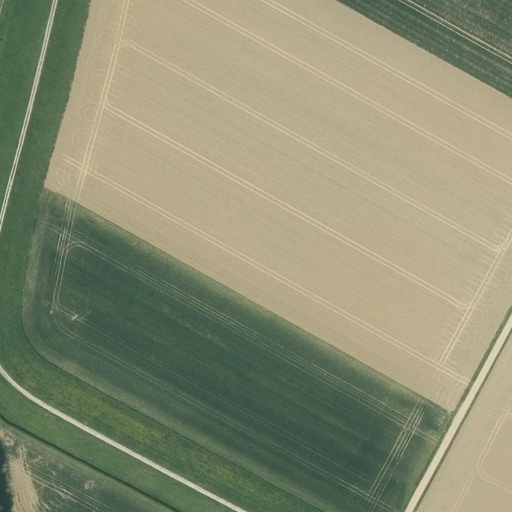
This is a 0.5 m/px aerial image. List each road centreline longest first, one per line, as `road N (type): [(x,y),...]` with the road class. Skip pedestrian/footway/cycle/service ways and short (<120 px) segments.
road 1 (track): [(248,511),(21,390),(0,366)]
road 2 (track): [(0,238),(55,0)]
road 3 (unclassified): [(410,511),(511,322)]
